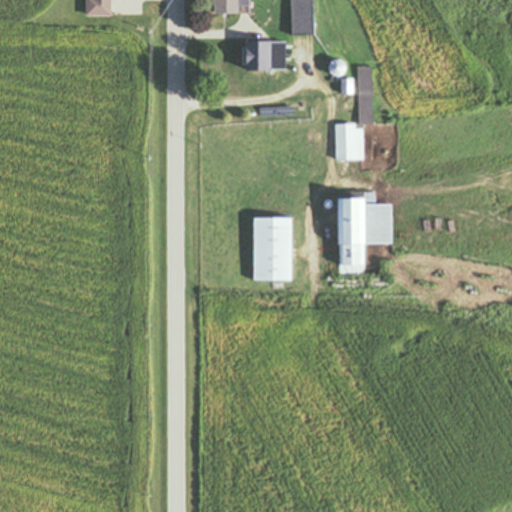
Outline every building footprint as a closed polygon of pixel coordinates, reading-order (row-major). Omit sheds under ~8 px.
[(79,0),(79,17),(107,17),(106,0),(79,0)] [(241,0),(208,0),(209,15),(234,15),(234,8),(242,8),(241,0)] [(284,0),(284,36),(309,36),(309,0),(284,0)] [(234,42),(234,72),(258,72),(258,42),(234,42)] [(367,68),(352,68),(352,125),(330,125),(330,162),(358,162),(358,125),(367,125),(367,68)] [(349,79),(336,79),(336,95),(349,95),(349,79)] [(385,204),(372,205),(372,196),(330,198),(332,277),(363,277),(362,245),(386,244),(385,204)] [(290,282),(290,218),(247,218),(247,282),(290,282)]
